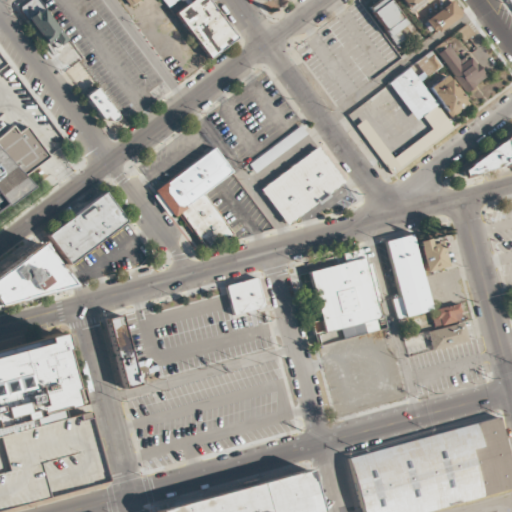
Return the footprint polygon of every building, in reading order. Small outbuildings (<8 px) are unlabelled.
[(38,0),(29,0),(19,7),(50,54),(67,43),(38,0)] [(162,0),(168,8),(178,0),(162,0)] [(207,58),(235,39),(208,0),(192,0),(175,12),(207,58)] [(397,30),(405,25),(387,0),(378,0),(368,8),(396,48),(405,42),(397,30)] [(401,0),(409,13),(426,2),(424,0),(401,0)] [(424,19),(434,33),(459,18),(450,3),(424,19)] [(464,92),(485,78),(469,54),(458,62),(444,41),(434,48),(464,92)] [(441,66),(430,51),(415,63),(426,78),(441,66)] [(415,120),(436,105),(408,68),(388,83),(415,120)] [(428,87),(449,119),(467,106),(446,75),(428,87)] [(100,121),(106,117),(109,121),(115,117),(98,87),(85,95),(100,121)] [(355,125),(389,174),(453,129),(446,119),(391,158),(364,119),(355,125)] [(0,192),(49,160),(26,126),(18,132),(11,128),(0,135),(0,192)] [(254,173),(306,134),(300,126),(248,164),(254,173)] [(511,132),(511,162),(463,176),(461,171),(511,132)] [(259,187),(283,224),(344,185),(319,148),(259,187)] [(202,192),(231,173),(214,149),(153,190),(172,218),(179,213),(204,249),(229,232),(202,192)] [(46,236),(103,193),(124,221),(67,264),(46,236)] [(398,298),(391,299),(396,319),(430,311),(412,235),(385,241),(398,298)] [(445,268),(440,239),(418,243),(423,271),(445,268)] [(0,269),(35,244),(66,286),(0,303),(0,269)] [(308,272),(324,333),(363,322),(366,333),(379,330),(376,319),(379,318),(375,303),(380,302),(370,263),(365,265),(361,249),(342,254),(344,263),(308,272)] [(225,285),(232,315),(264,308),(257,278),(225,285)] [(435,327),(462,320),(457,303),(430,311),(435,327)] [(105,318),(123,388),(139,384),(120,314),(105,318)] [(432,350),(469,340),(464,321),(427,331),(432,350)] [(0,422),(73,403),(55,334),(0,348),(0,422)] [(0,434),(0,508),(103,481),(85,413),(0,434)] [(341,461),(354,511),(420,511),(511,487),(511,468),(498,418),(341,461)] [(317,511),(305,468),(156,511),(317,511)]
